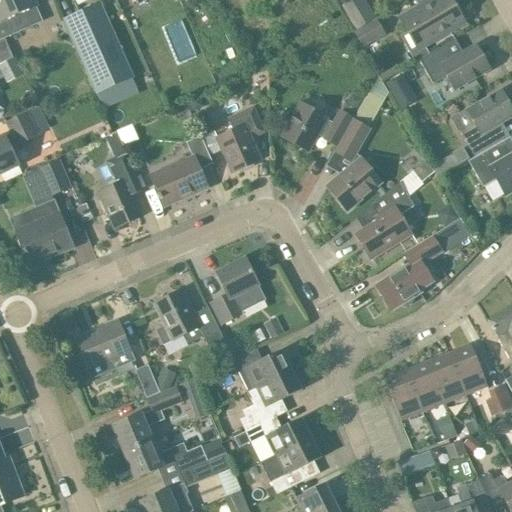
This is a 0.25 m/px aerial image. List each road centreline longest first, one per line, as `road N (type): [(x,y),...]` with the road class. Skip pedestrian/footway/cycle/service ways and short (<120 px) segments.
road 1 (residential): [(353,352),(275,215),(260,210),(6,319)]
road 2 (residential): [(86,511),(6,319)]
road 3 (residential): [(353,352),(454,303),(511,248)]
road 4 (residential): [(393,511),(342,386),(353,352)]
